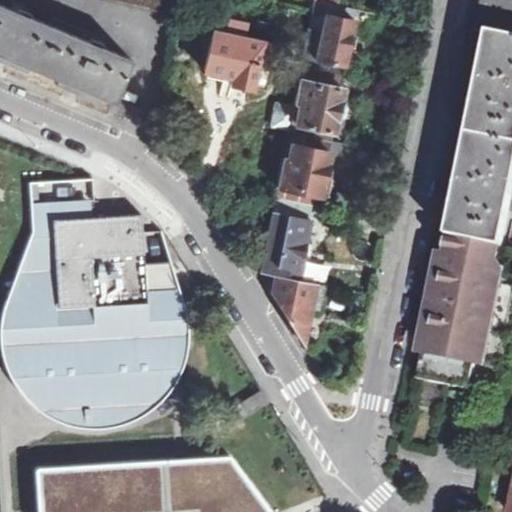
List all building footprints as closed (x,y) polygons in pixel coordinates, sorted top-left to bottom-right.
[(108,0),(175,14),(176,15),(179,0),(108,0)] [(511,0),(482,0),(476,30),(489,33),(511,37),(511,0)] [(314,12),(319,12),(354,20),(355,9),(340,6),(316,1),(314,12)] [(131,58),(0,4),(0,53),(113,101),(131,58)] [(314,13),(305,56),(310,57),(344,64),(354,20),(319,12),(314,12),(314,13)] [(209,70),(233,75),(232,83),(253,87),(263,41),(246,36),(249,24),(229,20),(228,26),(209,22),(203,45),(212,47),(206,69),(209,70)] [(448,235),(504,247),(511,206),(511,37),(489,33),(480,77),(460,177),(448,235)] [(263,41),(253,87),(269,90),(278,43),(263,41)] [(303,68),(296,103),(303,104),(299,124),(302,124),(333,131),(345,77),(303,68)] [(209,70),(208,77),(232,83),(233,75),(209,70)] [(295,107),(280,103),(274,127),(290,130),(295,107)] [(302,124),(300,135),(305,135),(331,140),(333,131),(302,124)] [(331,140),(305,135),(303,145),(329,151),(331,140)] [(285,159),(279,187),(299,190),(321,195),(328,158),(330,152),(329,151),(303,145),(295,144),(292,160),(285,159)] [(328,158),(321,195),(329,197),(337,160),(328,158)] [(277,198),(297,203),(299,190),(279,187),(277,198)] [(268,239),(261,273),(262,273),(274,275),(297,280),(305,242),(310,222),(302,219),(305,204),(297,203),(277,198),(268,239)] [(52,218),(91,217),(91,201),(31,204),(32,224),(53,223),(52,218)] [(91,217),(52,218),(53,223),(32,224),(31,233),(17,271),(4,305),(2,335),(4,365),(25,397),(43,414),(74,426),(105,427),(140,414),(156,402),(165,395),(178,375),(187,337),(187,313),(173,274),(162,231),(142,231),(141,213),(91,217)] [(504,247),(448,235),(441,272),(446,273),(445,280),(443,287),(441,286),(441,287),(437,308),(433,308),(424,353),(423,358),(422,363),(418,380),(471,390),(474,372),(476,362),(478,350),(485,351),(498,286),(495,285),(504,247)] [(305,242),(297,280),(305,282),(313,243),(305,242)] [(441,286),(443,287),(445,280),(446,273),(441,272),(438,285),(441,286)] [(304,343),(305,336),(309,308),(314,284),(305,282),(297,280),(274,275),(272,292),(304,343)] [(323,285),(314,284),(309,308),(319,310),(323,285)] [(498,286),(485,351),(478,350),(476,362),(488,364),(504,287),(498,286)] [(261,390),(222,414),(230,426),(268,402),(261,390)] [(254,511),(229,455),(185,458),(186,463),(177,464),(177,458),(36,467),(38,511),(254,511)] [(271,511),(229,455),(254,511),(271,511)]
